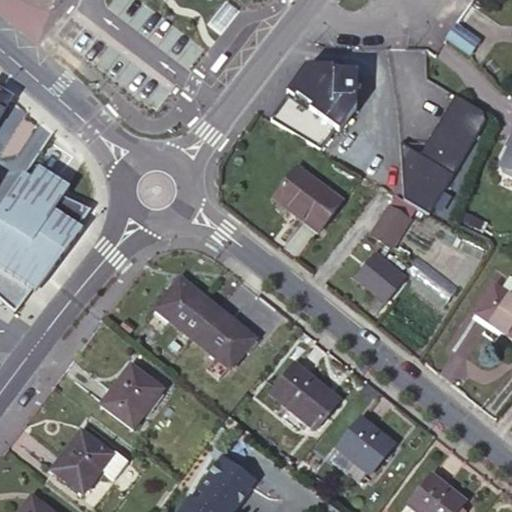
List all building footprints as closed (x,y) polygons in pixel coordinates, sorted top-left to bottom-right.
[(455,28),(445,42),(469,58),(478,44),(455,28)] [(351,108),(353,72),(302,69),(269,122),(318,152),(333,128),(337,131),(351,108)] [(0,115),(9,100),(0,94),(0,115)] [(486,118),(452,98),(417,159),(397,148),(399,203),(424,218),(486,118)] [(511,129),(509,135),(511,137),(496,167),(498,168),(499,172),(511,178),(511,177),(511,129)] [(339,205),(295,171),(273,200),(316,234),(339,205)] [(38,188),(21,177),(0,211),(0,303),(3,306),(12,296),(22,305),(32,295),(35,298),(75,256),(72,253),(87,238),(95,218),(71,205),(38,188)] [(390,202),(367,236),(390,252),(413,218),(390,202)] [(354,280),(370,293),(383,305),(402,282),(373,257),(354,280)] [(493,288),(476,316),(511,339),(511,281),(508,279),(500,292),(493,288)] [(154,312),(192,342),(216,312),(178,281),(154,312)] [(370,293),(362,302),(376,313),(383,305),(370,293)] [(216,312),(192,342),(213,358),(203,370),(218,382),(227,370),(228,371),(252,341),(216,312)] [(334,402),(292,367),(269,396),(312,430),(334,402)] [(160,392),(128,368),(100,405),(131,430),(160,392)] [(359,421),(336,450),(338,452),(328,463),(357,486),(365,475),(368,477),(392,448),(359,421)] [(109,457),(79,434),(49,471),(81,495),(98,473),(112,483),(127,464),(113,453),(109,457)] [(230,511),(251,486),(220,461),(195,493),(200,497),(194,504),(186,498),(175,511),(230,511)] [(429,479),(402,511),(456,511),(462,505),(429,479)] [(45,511),(29,500),(19,511),(45,511)]
